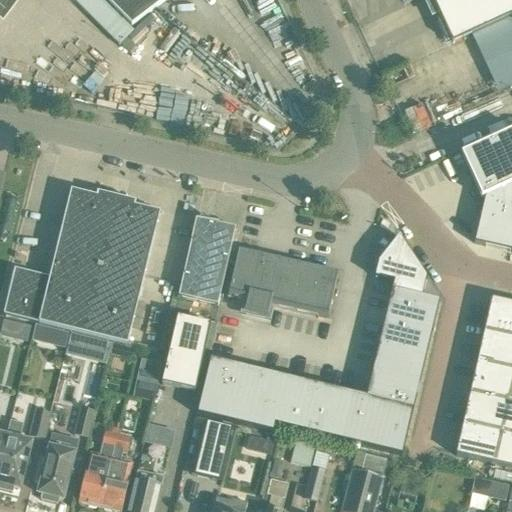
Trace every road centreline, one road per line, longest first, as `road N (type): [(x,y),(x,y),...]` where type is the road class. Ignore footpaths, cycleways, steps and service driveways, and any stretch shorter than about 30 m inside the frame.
road 1 (unclassified): [(0,119),(281,185),(316,181),(347,163)]
road 2 (unclassified): [(347,163),(444,263),(511,279)]
road 3 (unclassified): [(347,163),(360,121),(310,0)]
